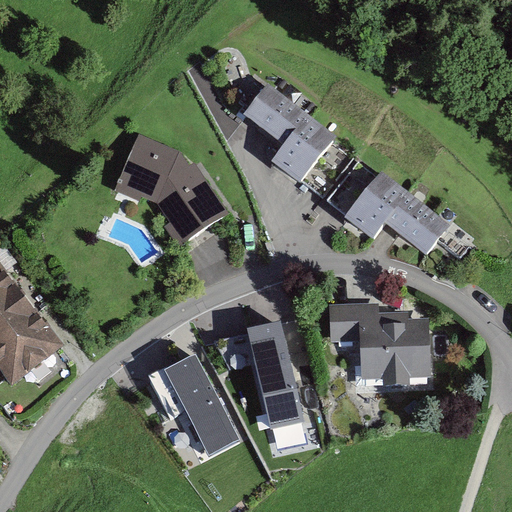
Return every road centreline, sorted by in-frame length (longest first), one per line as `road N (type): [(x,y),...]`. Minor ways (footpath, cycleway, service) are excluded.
road 1 (residential): [(0,506),(34,449),(96,377),(147,334),(287,269),(366,263),(421,280),(463,306),(510,362)]
road 2 (track): [(510,362),(464,511)]
